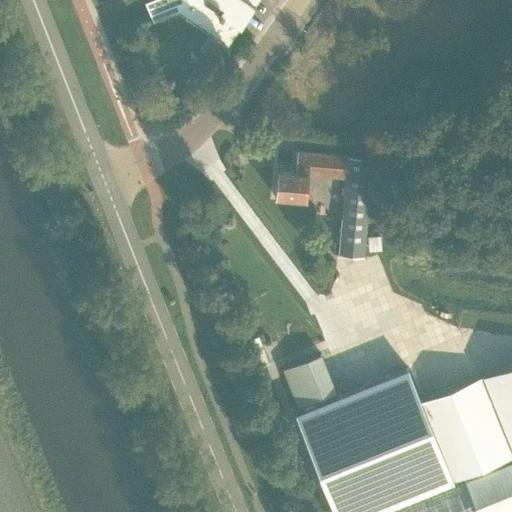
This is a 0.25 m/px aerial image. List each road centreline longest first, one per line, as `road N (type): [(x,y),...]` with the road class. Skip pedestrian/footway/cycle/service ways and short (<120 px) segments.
road 1 (tertiary): [(233,511),(105,183)]
road 2 (residential): [(105,183),(208,123),(303,0)]
road 3 (tertiary): [(105,183),(33,0)]
